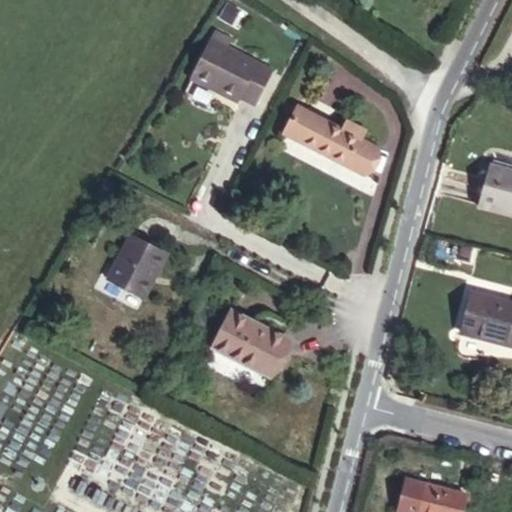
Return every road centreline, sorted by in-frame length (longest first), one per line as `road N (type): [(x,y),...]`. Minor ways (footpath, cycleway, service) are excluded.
road 1 (residential): [(490,0),(441,94),(355,401)]
road 2 (track): [(306,0),(441,94)]
road 3 (residential): [(355,401),(511,443)]
